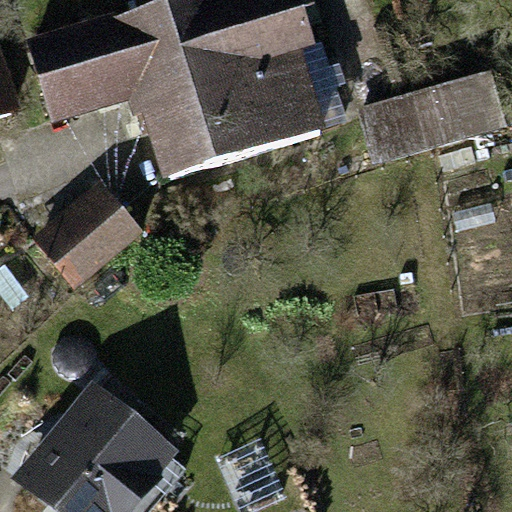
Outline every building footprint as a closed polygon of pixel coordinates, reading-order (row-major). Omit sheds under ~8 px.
[(304,0),(204,0),(28,56),(53,133),(135,107),(166,204),(351,145),(304,0)] [(0,41),(0,131),(28,122),(0,41)] [(511,120),(500,80),(362,120),(379,177),(511,138),(511,120)] [(149,246),(103,192),(38,249),(84,302),(149,246)] [(157,511),(191,465),(94,394),(21,494),(45,511),(157,511)]
